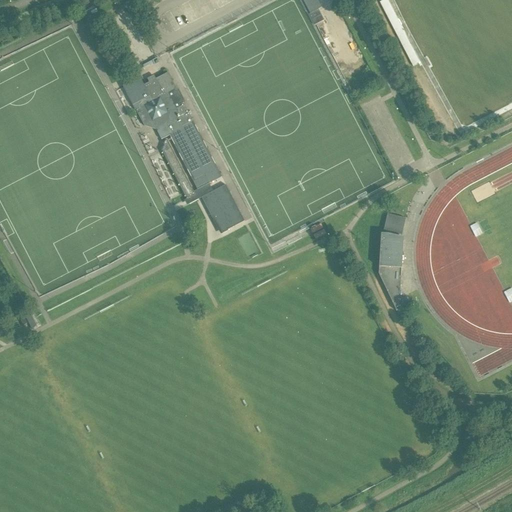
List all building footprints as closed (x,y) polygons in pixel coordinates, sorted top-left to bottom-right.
[(302,0),(310,14),(322,8),(317,0),(302,0)] [(413,67),(420,63),(387,0),(385,0),(380,3),(413,67)] [(324,21),(318,10),(310,14),(309,15),(314,26),(316,25),(324,21)] [(179,105),(185,103),(179,90),(176,90),(168,73),(143,86),(147,94),(139,98),(141,101),(139,108),(136,110),(144,126),(147,125),(155,127),(156,130),(164,126),(197,190),(209,184),(222,177),(184,105),(180,107),(179,105)] [(186,199),(195,195),(194,192),(167,140),(163,143),(164,145),(162,152),(186,199)] [(201,198),(213,192),(209,184),(197,190),(194,192),(195,195),(186,199),(184,201),(187,206),(196,201),(199,199),(201,198)] [(213,192),(201,198),(211,216),(213,215),(222,233),(245,222),(226,185),(213,192)] [(384,285),(396,311),(406,307),(400,295),(403,252),(398,251),(398,245),(400,245),(406,219),(387,215),(383,234),(381,234),(379,274),(384,285)]
